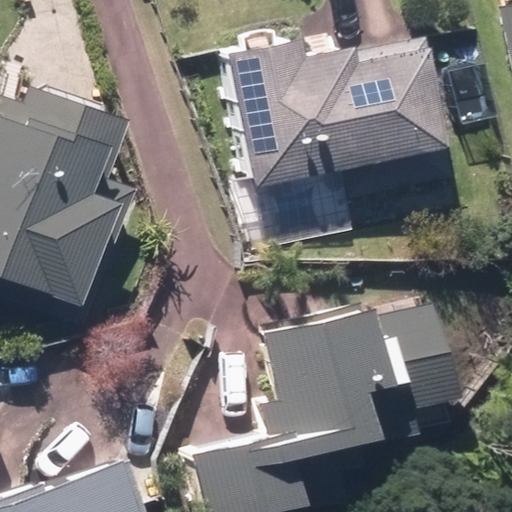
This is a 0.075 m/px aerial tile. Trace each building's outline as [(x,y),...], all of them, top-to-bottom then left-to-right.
[(511,7),(495,12),(511,86),(511,7)] [(235,195),(330,175),(336,201),(441,180),(411,39),(283,66),(279,45),(206,60),(235,195)] [(0,297),(75,324),(121,190),(88,180),(107,125),(7,91),(4,103),(0,101),(0,297)] [(172,458),(186,511),(289,511),(324,503),(315,472),(340,465),(336,450),(396,435),(391,413),(438,400),(414,305),(354,320),(350,302),(243,330),(261,401),(241,407),(249,437),(172,458)] [(16,486),(0,491),(0,511),(113,511),(97,465),(18,492),(16,486)]
